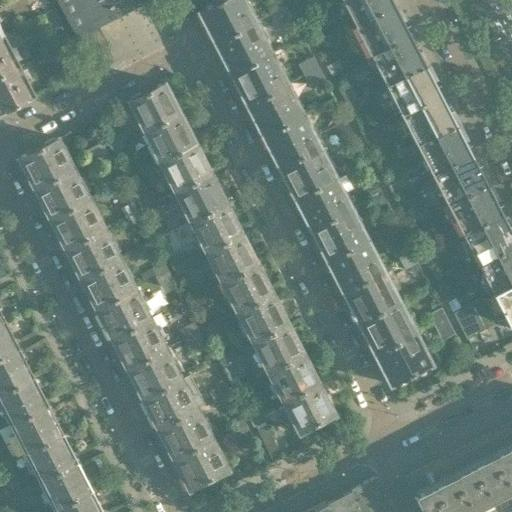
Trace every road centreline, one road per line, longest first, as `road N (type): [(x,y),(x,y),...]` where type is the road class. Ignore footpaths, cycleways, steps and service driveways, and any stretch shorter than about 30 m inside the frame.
road 1 (residential): [(0,146),(156,58),(193,58),(375,408),(379,444)]
road 2 (residential): [(0,173),(172,511)]
road 3 (residential): [(427,0),(511,160)]
road 4 (residential): [(511,374),(379,444)]
road 5 (residential): [(379,444),(248,511)]
